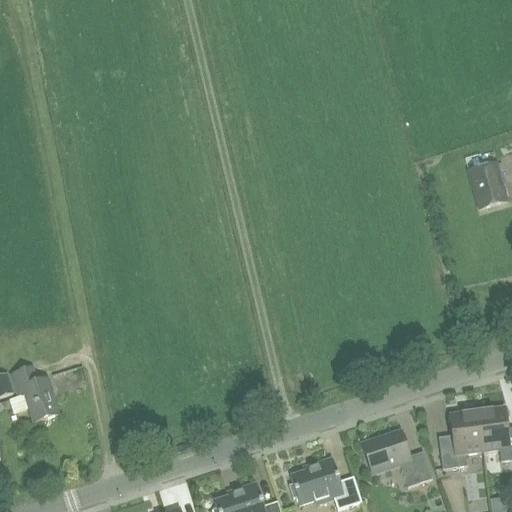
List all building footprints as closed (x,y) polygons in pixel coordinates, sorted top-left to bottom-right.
[(498,167),(497,164),(466,173),(478,214),(482,213),(509,205),(504,190),(502,190),(496,168),(498,167)] [(37,384),(32,369),(12,376),(19,398),(16,399),(9,402),(12,413),(29,408),(34,424),(58,416),(47,381),(37,384)] [(7,375),(0,377),(0,400),(14,396),(7,375)] [(477,414),(482,454),(499,452),(501,464),(511,462),(511,438),(509,439),(505,411),(477,414)] [(466,456),(482,454),(477,414),(449,418),(453,446),(439,448),(443,472),(468,469),(466,456)] [(409,459),(401,434),(362,447),(372,476),(400,467),(407,490),(432,482),(423,454),(409,459)] [(340,484),(332,461),(313,467),(315,471),(290,479),(292,486),(289,487),(293,501),(297,500),(300,508),(324,500),(325,504),(334,501),(337,511),(340,511),(362,505),(353,479),(340,484)] [(264,509),(256,486),(237,492),(239,496),(214,504),(217,511),(213,511),(280,511),(278,504),(264,509)]
